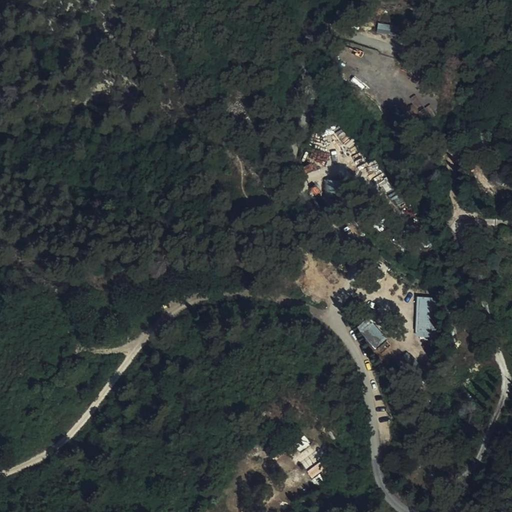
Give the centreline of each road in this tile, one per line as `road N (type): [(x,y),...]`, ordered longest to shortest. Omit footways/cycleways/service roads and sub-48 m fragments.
road 1 (track): [(332,319),(246,293),(181,302),(53,451),(0,475)]
road 2 (unclassified): [(405,511),(381,475),(360,360),(332,319)]
